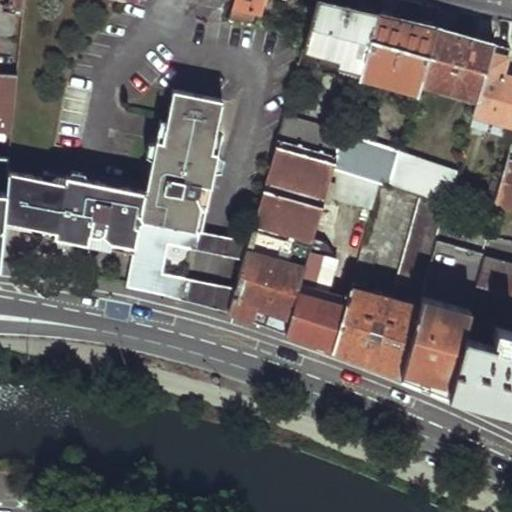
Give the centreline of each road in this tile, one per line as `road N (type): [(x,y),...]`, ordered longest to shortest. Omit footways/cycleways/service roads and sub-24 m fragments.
road 1 (primary): [(151,341),(334,399),(511,474)]
road 2 (primary): [(0,305),(151,341)]
road 3 (primary): [(0,326),(151,341)]
